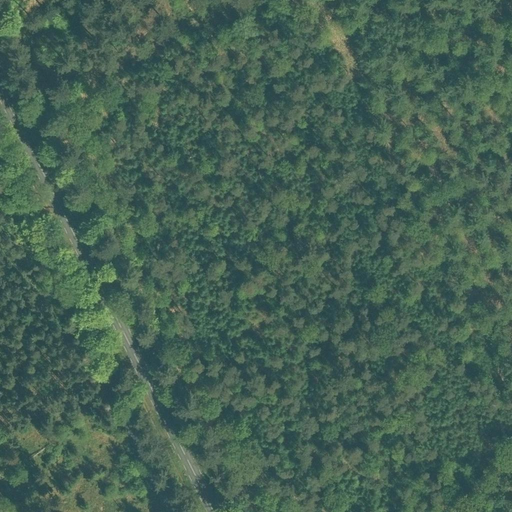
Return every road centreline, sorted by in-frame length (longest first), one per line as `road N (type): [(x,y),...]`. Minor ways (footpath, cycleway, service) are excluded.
road 1 (track): [(252,511),(0,7)]
road 2 (primary): [(213,511),(0,89)]
road 3 (track): [(241,0),(83,77)]
